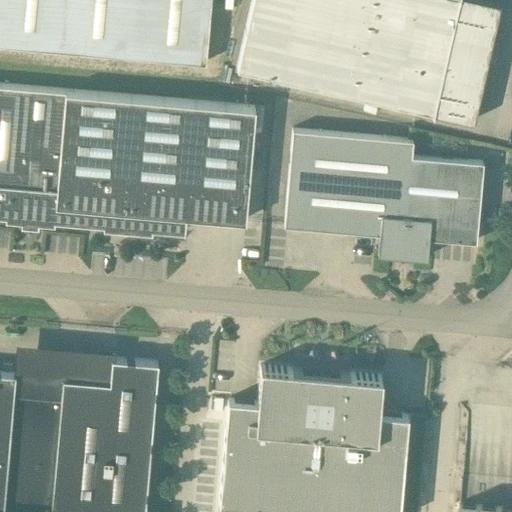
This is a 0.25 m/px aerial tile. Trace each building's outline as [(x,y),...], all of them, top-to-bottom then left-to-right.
[(0,0),(0,43),(62,49),(66,0),(0,0)] [(134,56),(138,0),(66,0),(62,49),(134,56)] [(211,0),(138,0),(134,56),(206,62),(211,0)] [(473,120),(500,2),(490,0),(252,0),(237,67),(473,120)] [(5,218),(21,219),(54,222),(55,219),(103,223),(103,226),(152,231),(152,227),(185,230),(186,214),(245,219),(255,106),(0,83),(0,214),(6,215),(5,218)] [(403,255),(411,154),(413,138),(293,128),(284,224),(380,232),(378,253),(403,255)] [(483,160),(411,154),(403,255),(427,257),(429,236),(476,241),(483,160)] [(0,511),(144,511),(158,361),(112,357),(110,381),(63,376),(59,420),(12,416),(16,372),(0,370),(0,511)] [(382,375),(261,365),(258,401),(228,399),(220,503),(325,511),(399,511),(408,414),(379,412),(382,375)] [(32,418),(51,420),(52,407),(33,405),(32,418)] [(325,511),(220,503),(218,511),(325,511)]
